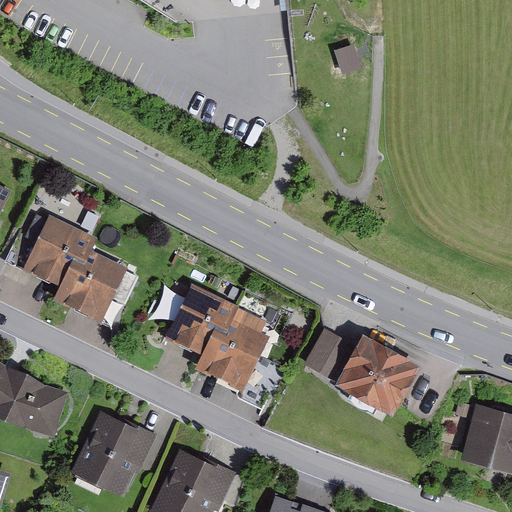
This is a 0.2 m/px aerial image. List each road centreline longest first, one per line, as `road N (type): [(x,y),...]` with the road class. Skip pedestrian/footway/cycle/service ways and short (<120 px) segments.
road 1 (secondary): [(0,104),(413,313),(511,352)]
road 2 (residential): [(0,317),(259,441),(448,511)]
